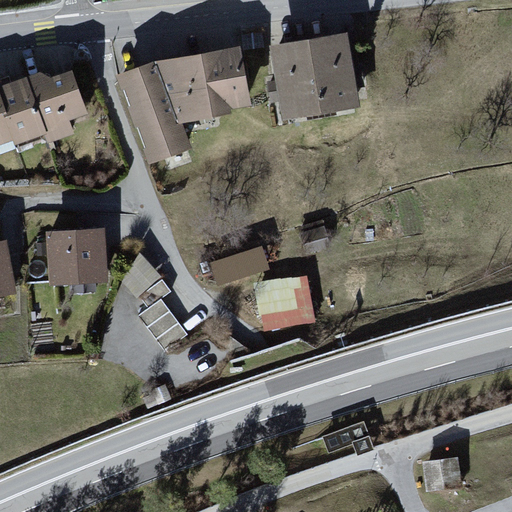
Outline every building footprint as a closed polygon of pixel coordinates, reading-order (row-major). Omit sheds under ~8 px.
[(345,34),(267,49),(281,123),(359,108),(345,34)] [(156,63),(120,77),(155,171),(199,157),(186,128),(252,113),(240,49),(156,63)] [(91,109),(72,66),(46,78),(40,64),(0,81),(0,146),(47,126),(54,141),(77,131),(72,118),(91,109)] [(105,224),(48,228),(52,281),(109,277),(105,224)] [(8,236),(0,237),(0,297),(20,293),(8,236)] [(262,246),(211,264),(220,290),(271,272),(262,246)] [(145,257),(122,281),(142,300),(165,276),(145,257)] [(311,278),(257,286),(265,336),(318,328),(311,278)] [(147,316),(172,345),(189,331),(163,302),(147,316)] [(428,491),(463,490),(462,460),(427,462),(428,491)]
